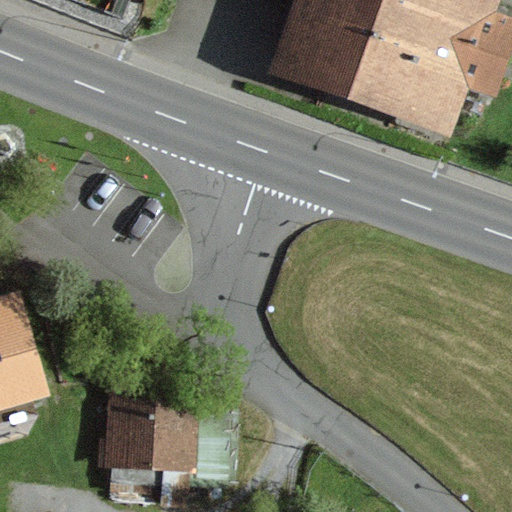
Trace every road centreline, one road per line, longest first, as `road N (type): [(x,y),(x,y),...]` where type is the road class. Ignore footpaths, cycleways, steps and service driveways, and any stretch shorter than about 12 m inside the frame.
road 1 (residential): [(265,152),(230,265),(226,358),(331,427),(436,511)]
road 2 (primary): [(0,51),(265,152)]
road 3 (primary): [(265,152),(511,238)]
road 4 (unknown): [(265,152),(334,13),(354,0)]
